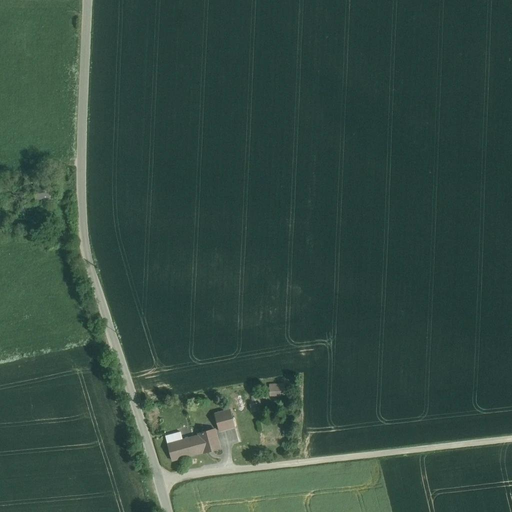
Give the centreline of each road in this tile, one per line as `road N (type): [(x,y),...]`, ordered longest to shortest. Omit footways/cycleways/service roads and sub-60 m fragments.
road 1 (unclassified): [(86,0),(82,241),(167,511)]
road 2 (track): [(511,439),(158,477)]
